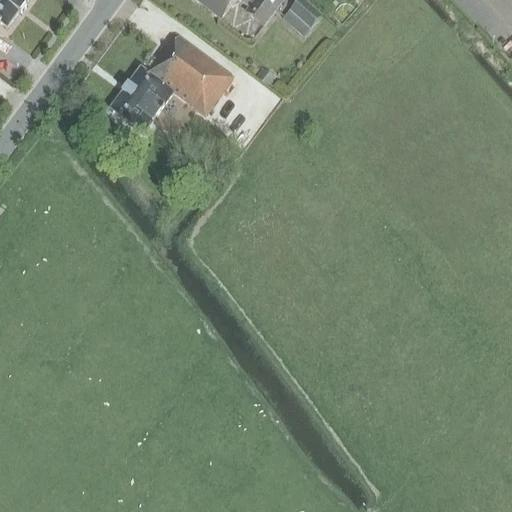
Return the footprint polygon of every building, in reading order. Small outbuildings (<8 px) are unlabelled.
[(26,7),(31,0),(0,0),(0,26),(7,32),(19,16),(20,17),(27,8),(26,7)] [(264,28),(285,0),(191,0),(220,22),(237,0),(249,10),(246,14),(264,28)] [(310,30),(322,17),(301,0),(300,0),(290,12),(310,30)] [(205,119),(234,81),(179,40),(170,51),(166,48),(146,75),(141,71),(110,112),(143,136),(173,95),(205,119)] [(262,70),(256,79),(268,88),(275,78),(262,70)]
